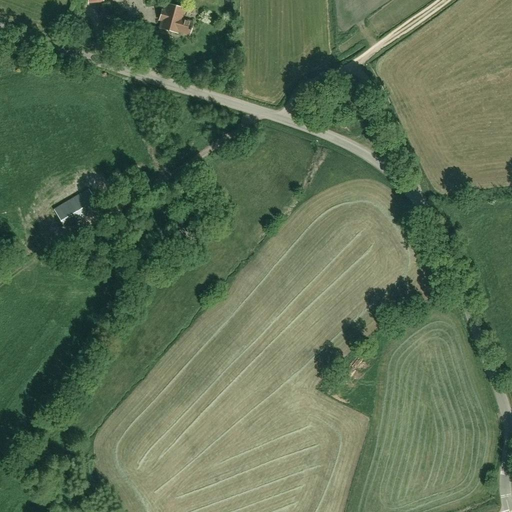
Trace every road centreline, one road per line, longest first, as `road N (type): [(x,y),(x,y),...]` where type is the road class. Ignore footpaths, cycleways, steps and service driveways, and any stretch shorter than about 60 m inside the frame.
road 1 (unclassified): [(509,511),(506,412),(423,208)]
road 2 (unclassified): [(281,118),(0,27)]
road 3 (track): [(197,157),(38,256)]
road 4 (unclassified): [(423,208),(368,155),(281,118)]
road 5 (unclassified): [(423,208),(372,86),(352,69)]
